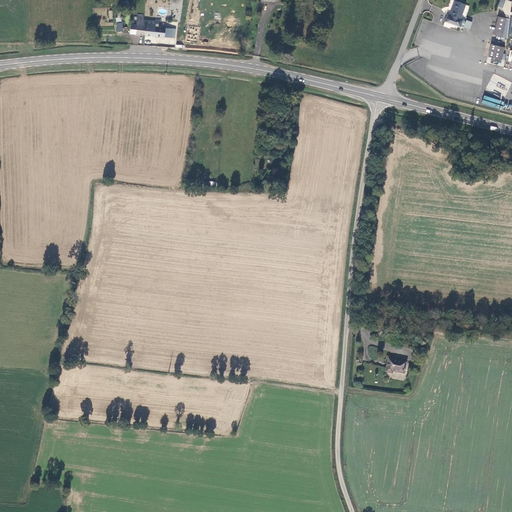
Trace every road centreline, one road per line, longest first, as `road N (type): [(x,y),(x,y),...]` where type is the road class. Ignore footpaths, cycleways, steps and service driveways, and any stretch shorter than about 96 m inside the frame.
road 1 (unclassified): [(352,511),(336,437),(352,245),(381,96)]
road 2 (primary): [(0,65),(198,61),(381,96)]
road 3 (primary): [(381,96),(511,130)]
